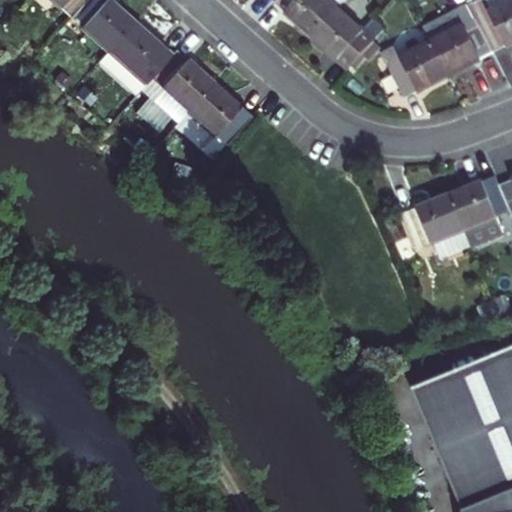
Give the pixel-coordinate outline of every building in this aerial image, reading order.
[(45,0),(59,13),(70,0),(45,0)] [(95,46),(121,17),(102,0),(70,0),(59,13),(95,46)] [(272,0),(270,3),(305,35),(331,6),(324,0),(272,0)] [(511,0),(471,0),(467,2),(473,16),(490,50),(511,38),(511,0)] [(428,39),(445,73),(490,50),(473,16),(467,2),(422,26),(428,39)] [(331,6),(305,35),(344,70),(370,40),(331,6)] [(95,46),(133,79),(138,73),(159,51),(121,17),(95,46)] [(445,73),(428,39),(384,61),(401,95),(445,73)] [(175,107),(201,78),(164,45),(159,51),(138,73),(175,107)] [(237,111),(201,78),(175,107),(212,140),(237,111)] [(507,209),(496,184),(492,175),(446,193),(461,229),(466,241),(497,229),(491,216),(507,209)] [(511,177),(496,184),(511,221),(511,177)] [(468,245),(466,241),(461,229),(446,193),(399,212),(414,248),(430,241),(437,258),(468,245)] [(511,511),(511,341),(406,386),(459,511),(511,511)]
